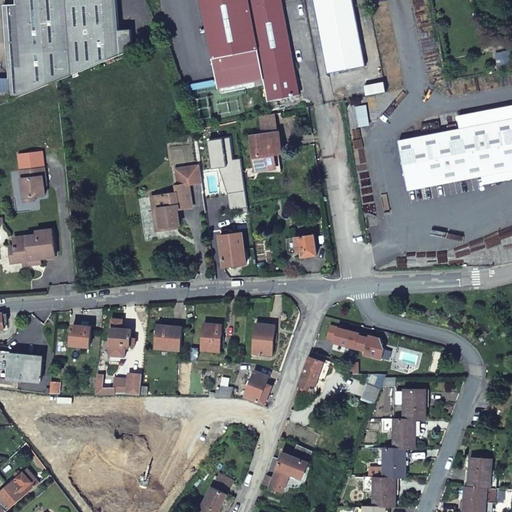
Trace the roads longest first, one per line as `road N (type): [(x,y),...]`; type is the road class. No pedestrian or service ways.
road 1 (residential): [(0,306),(321,285)]
road 2 (residential): [(426,511),(471,389),(473,359),(431,333),(374,314),(359,282)]
road 3 (residential): [(321,285),(243,511)]
road 4 (residential): [(359,282),(511,274)]
